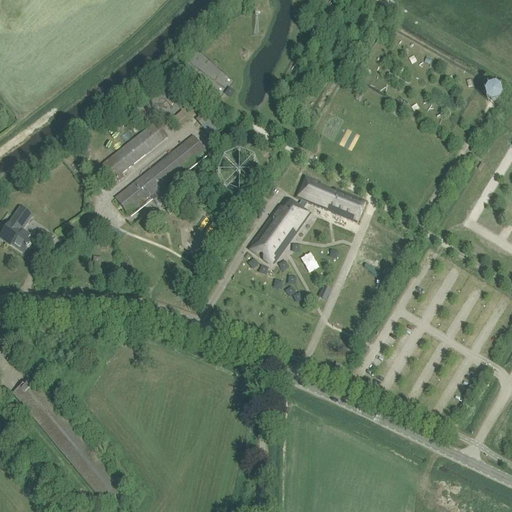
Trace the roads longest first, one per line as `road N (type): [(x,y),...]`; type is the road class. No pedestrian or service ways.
road 1 (tertiary): [(267,366),(134,314),(0,312)]
road 2 (tertiary): [(465,458),(267,366)]
road 3 (residential): [(267,366),(259,511)]
